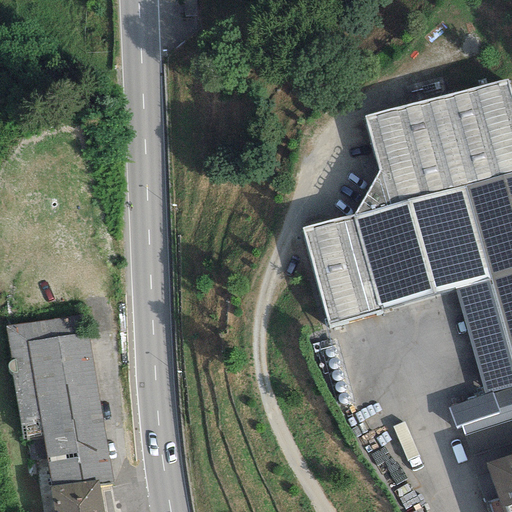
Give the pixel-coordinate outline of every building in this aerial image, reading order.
[(511,98),(509,86),(364,125),(378,178),(354,223),(303,236),(330,330),(489,284),(511,363),(511,98)] [(511,393),(511,363),(489,284),(454,294),(485,402),(511,393)] [(83,340),(80,318),(3,330),(25,465),(45,461),(50,494),(101,485),(114,484),(90,339),(83,340)] [(511,424),(511,393),(485,402),(449,413),(454,432),(462,430),(466,439),(511,424)] [(511,424),(466,439),(477,476),(486,473),(511,465),(511,424)] [(511,511),(511,465),(486,473),(498,511),(511,511)] [(105,511),(101,485),(50,494),(52,511),(105,511)]
